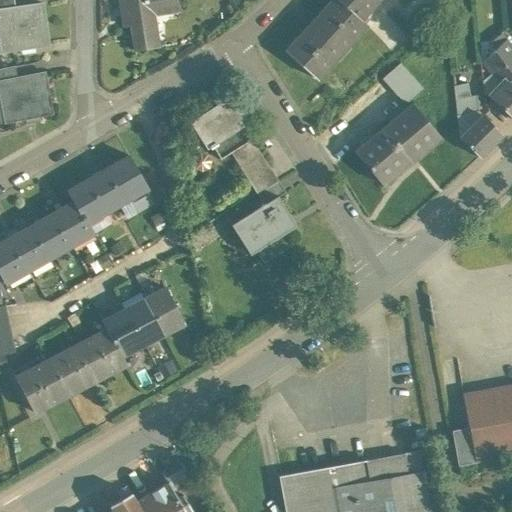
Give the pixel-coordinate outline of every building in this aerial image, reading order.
[(13,0),(0,0),(0,9),(15,7),(13,0)] [(119,0),(124,25),(132,24),(136,49),(159,44),(153,11),(178,7),(176,0),(119,0)] [(339,0),(333,0),(287,50),(318,78),(365,25),(360,20),(360,19),(339,0)] [(377,0),(339,0),(360,19),(377,0)] [(15,7),(0,9),(0,46),(1,52),(49,45),(43,3),(15,7)] [(511,48),(504,39),(493,50),(511,71),(511,48)] [(511,75),(511,71),(493,50),(483,60),(504,84),(509,79),(511,75)] [(423,88),(400,62),(382,78),(405,104),(423,88)] [(14,66),(0,68),(0,80),(17,77),(14,66)] [(17,77),(0,80),(0,97),(5,122),(52,113),(44,72),(17,77)] [(511,82),(509,79),(504,84),(494,95),(511,112),(511,82)] [(473,81),(454,83),(456,110),(475,109),(473,81)] [(231,95),(189,121),(206,148),(212,145),(220,158),(230,152),(257,193),(277,180),(243,125),(248,122),(231,95)] [(411,104),(356,152),(383,184),(439,137),(411,104)] [(501,132),(483,113),(460,135),(478,154),(501,132)] [(130,156),(98,174),(116,206),(148,188),(130,156)] [(88,222),(116,206),(98,174),(68,191),(74,201),(76,200),(88,222)] [(277,180),(257,193),(264,204),(278,196),(284,191),(277,180)] [(264,204),(238,221),(264,263),(291,245),(277,223),(290,215),(278,196),(264,204)] [(67,248),(94,233),(88,222),(76,200),(74,201),(49,216),(67,248)] [(35,266),(67,248),(49,216),(17,234),(35,266)] [(0,271),(7,283),(35,266),(17,234),(0,243),(0,271)] [(167,290),(135,307),(152,338),(184,322),(167,290)] [(4,304),(0,305),(0,353),(14,351),(4,304)] [(135,307),(104,323),(106,328),(121,355),(152,338),(135,307)] [(96,379),(125,363),(121,355),(106,328),(77,343),(96,379)] [(64,395),(96,379),(77,343),(45,360),(64,395)] [(33,411),(64,395),(45,360),(15,376),(33,411)] [(475,462),(511,454),(511,385),(463,395),(475,462)] [(327,466),(335,511),(431,511),(420,449),(327,466)] [(195,486),(181,462),(162,473),(167,482),(172,479),(181,494),(182,493),(195,486)] [(335,511),(327,466),(279,475),(285,511),(335,511)] [(167,482),(135,500),(130,492),(109,504),(113,511),(190,511),(192,510),(182,493),(181,494),(172,479),(167,482)]
